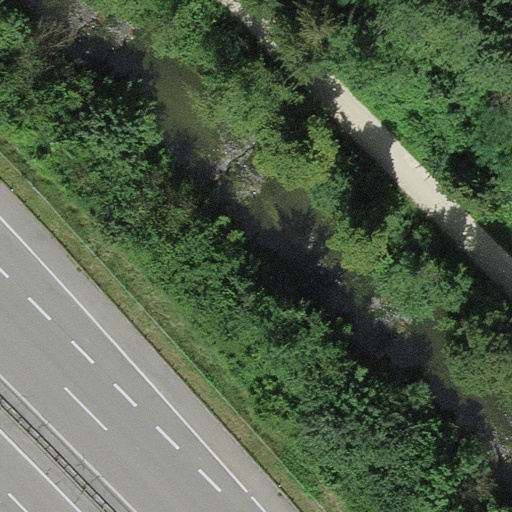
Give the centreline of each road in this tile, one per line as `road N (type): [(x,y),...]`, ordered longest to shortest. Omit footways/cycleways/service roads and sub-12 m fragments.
road 1 (track): [(235,0),(511,292)]
road 2 (motorway): [(192,511),(0,317)]
